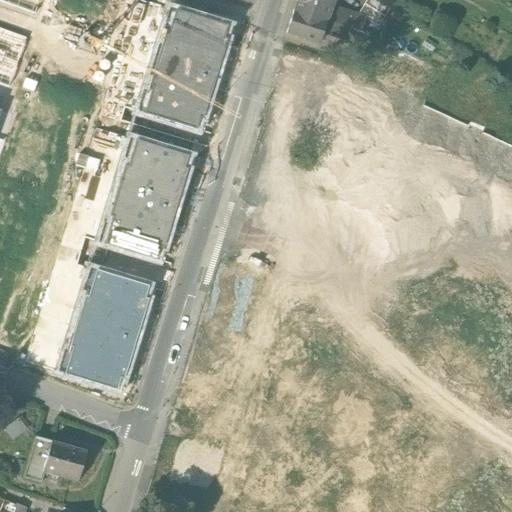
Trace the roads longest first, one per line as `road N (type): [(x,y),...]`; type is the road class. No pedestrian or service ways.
road 1 (residential): [(268,22),(145,431)]
road 2 (residential): [(145,431),(0,377)]
